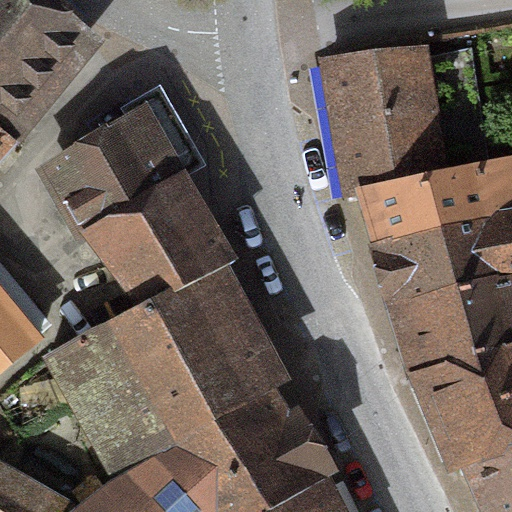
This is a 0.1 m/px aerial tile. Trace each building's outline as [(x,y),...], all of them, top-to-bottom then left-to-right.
[(0,0),(0,130),(7,137),(92,40),(42,0),(0,0)] [(365,192),(482,168),(463,60),(422,66),(420,55),(328,61),(346,198),(365,192)] [(117,479),(273,391),(216,285),(232,278),(209,232),(179,183),(142,117),(58,163),(63,199),(145,307),(49,355),(117,479)] [(379,245),(511,217),(511,160),(482,168),(365,192),(379,245)] [(395,307),(511,279),(511,217),(379,245),(395,307)] [(421,375),(511,352),(511,279),(395,307),(421,375)] [(0,369),(38,337),(0,292),(0,369)] [(511,352),(421,375),(455,466),(468,467),(511,452),(511,352)] [(269,511),(323,480),(276,397),(273,391),(117,479),(75,508),(71,511),(269,511)] [(488,511),(511,511),(511,452),(468,467),(488,511)] [(0,511),(71,511),(75,508),(0,470),(0,511)] [(338,511),(323,480),(269,511),(338,511)]
